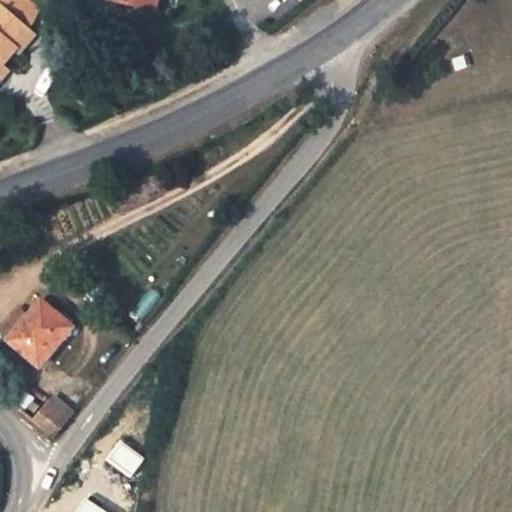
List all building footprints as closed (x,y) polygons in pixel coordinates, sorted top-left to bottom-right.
[(0,0),(0,1),(32,30),(37,5),(30,0),(0,0)] [(114,0),(114,1),(155,11),(158,0),(114,0)] [(0,1),(0,68),(4,64),(17,47),(21,50),(36,33),(32,30),(0,1)] [(0,81),(10,70),(4,64),(0,68),(0,81)] [(33,318),(30,316),(9,341),(41,368),(75,329),(45,304),(33,318)] [(0,331),(0,332),(9,341),(30,316),(20,308),(0,331)] [(53,440),(72,417),(51,401),(34,421),(53,440)] [(68,506),(60,500),(57,505),(65,511),(68,506)]
